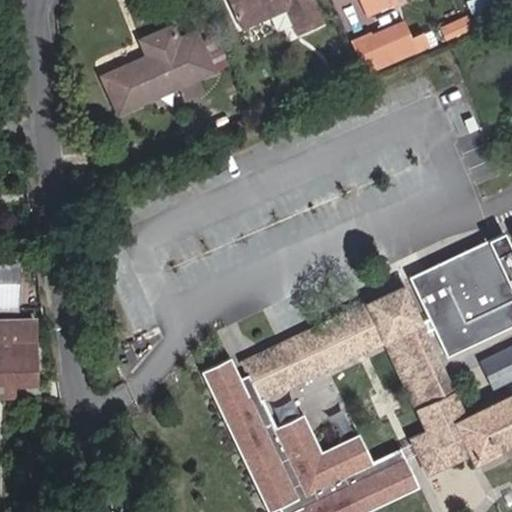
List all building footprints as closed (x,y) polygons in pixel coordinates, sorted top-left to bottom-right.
[(321,24),(310,0),(226,0),(239,28),(270,14),(285,7),(293,23),(298,34),(321,24)] [(356,0),(364,17),(401,2),(400,0),(356,0)] [(503,14),(496,0),(468,0),(465,1),(476,26),(503,14)] [(293,23),(285,7),(270,14),(277,30),(293,23)] [(446,38),(470,27),(465,16),(441,27),(446,38)] [(425,46),(420,34),(409,39),(402,42),(398,34),(400,32),(405,30),(401,22),(370,36),(369,34),(350,42),(364,73),(425,46)] [(212,71),(194,31),(177,39),(172,26),(140,40),(147,56),(101,76),(118,113),(178,86),(184,98),(201,91),(195,78),(212,71)] [(409,39),(405,30),(400,32),(398,34),(402,42),(409,39)] [(511,246),(505,230),(410,273),(447,355),(511,325),(511,246)] [(0,309),(16,309),(18,266),(0,266),(0,309)] [(511,394),(464,418),(403,287),(242,363),(259,399),(384,340),(426,431),(409,438),(426,474),(470,453),(474,463),(511,444),(511,394)] [(35,385),(35,343),(34,320),(0,320),(0,385),(13,385),(35,385)] [(511,342),(479,359),(493,388),(511,378),(511,342)] [(0,397),(13,397),(13,385),(0,385),(0,397)] [(339,438),(352,434),(346,415),(333,420),(339,438)]
